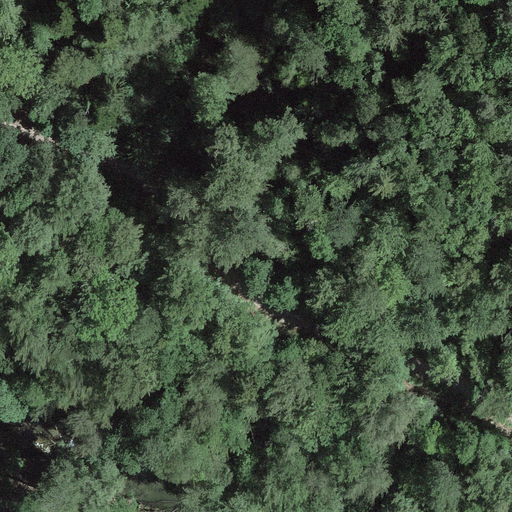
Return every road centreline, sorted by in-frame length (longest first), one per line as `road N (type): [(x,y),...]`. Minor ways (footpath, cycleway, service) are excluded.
road 1 (track): [(511,411),(321,324),(225,262),(159,188),(0,125)]
road 2 (track): [(225,0),(187,120),(154,186)]
